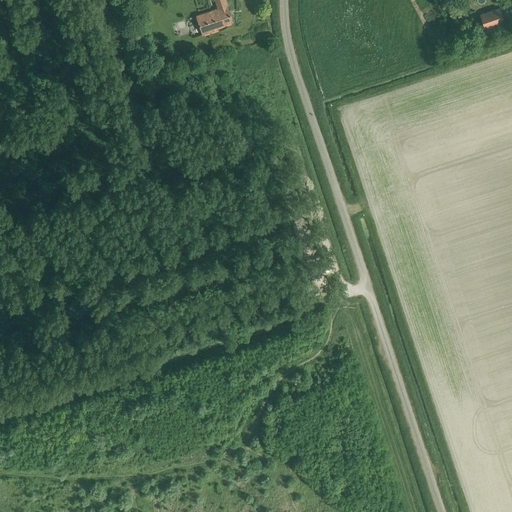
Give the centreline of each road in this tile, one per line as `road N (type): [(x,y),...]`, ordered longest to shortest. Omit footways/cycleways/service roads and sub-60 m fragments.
road 1 (unclassified): [(440,511),(284,40),(284,0)]
road 2 (track): [(0,412),(340,296)]
road 3 (track): [(0,214),(150,166),(133,87)]
road 4 (track): [(133,87),(284,40)]
